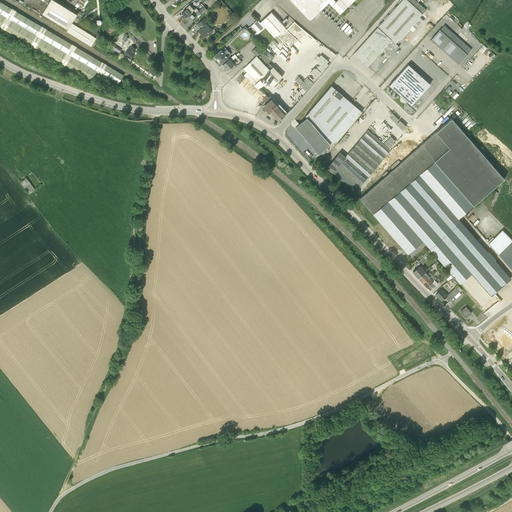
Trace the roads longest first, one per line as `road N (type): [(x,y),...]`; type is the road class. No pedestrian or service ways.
road 1 (track): [(155,120),(126,336),(59,497)]
road 2 (tertiary): [(469,338),(274,135),(214,113)]
road 3 (tertiary): [(214,113),(123,107),(0,61)]
road 4 (primary): [(511,451),(396,511)]
